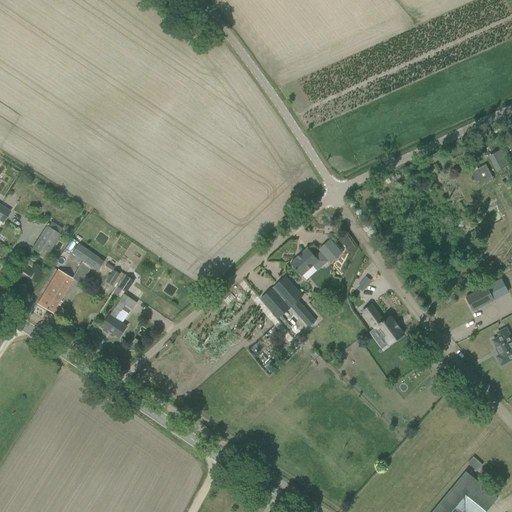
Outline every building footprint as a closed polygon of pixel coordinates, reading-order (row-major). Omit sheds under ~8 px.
[(490,156),(497,172),(508,167),(500,151),(490,156)] [(486,164),(472,172),(476,181),(491,174),(486,164)] [(0,220),(3,222),(10,211),(0,204),(0,220)] [(32,249),(46,258),(61,235),(47,226),(32,249)] [(91,266),(98,271),(104,262),(77,244),(71,254),(82,261),(91,266)] [(323,255),(328,261),(339,251),(334,245),(323,255)] [(290,263),(302,276),(319,261),(308,248),(290,263)] [(340,251),(331,262),(345,273),(353,262),(340,251)] [(117,264),(116,266),(122,270),(126,272),(129,269),(132,264),(134,261),(124,255),(122,257),(119,262),(117,264)] [(91,266),(82,261),(71,279),(80,284),(91,266)] [(108,263),(104,268),(111,272),(114,267),(108,263)] [(114,269),(106,282),(113,286),(121,274),(114,269)] [(38,304),(53,313),(72,281),(71,280),(57,272),(38,304)] [(147,274),(144,279),(149,283),(153,277),(147,274)] [(126,276),(119,286),(127,292),(134,281),(126,276)] [(303,297),(286,277),(261,299),(278,319),(291,307),(309,327),(316,321),(298,301),(303,297)] [(357,287),(363,292),(371,281),(366,277),(357,287)] [(466,297),(473,311),(494,300),(487,286),(466,297)] [(102,326),(120,337),(127,327),(115,319),(120,311),(121,312),(126,305),(133,309),(137,303),(124,294),(102,326)] [(373,303),(361,312),(374,330),(378,327),(391,345),(405,334),(391,314),(384,319),(373,303)] [(511,339),(511,340),(506,329),(498,333),(500,337),(493,340),(501,355),(497,357),(501,365),(511,359),(511,339)] [(135,338),(131,344),(136,348),(142,343),(135,338)] [(468,463),(477,471),(482,465),(474,457),(468,463)] [(433,511),(486,511),(498,498),(467,472),(433,511)]
